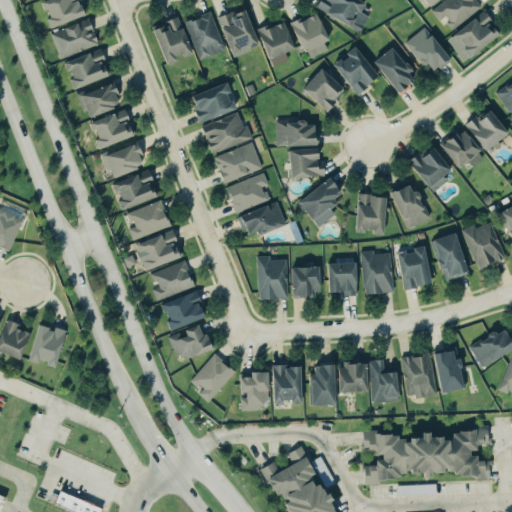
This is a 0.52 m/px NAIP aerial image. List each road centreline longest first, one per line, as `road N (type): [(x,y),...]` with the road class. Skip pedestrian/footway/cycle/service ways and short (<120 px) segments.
road 1 (secondary): [(192,453),(169,421),(0,3)]
road 2 (residential): [(113,0),(244,335)]
road 3 (secondary): [(0,85),(134,415)]
road 4 (residential): [(244,335),(381,327),(511,293)]
road 5 (residential): [(364,144),(417,120),(511,48)]
